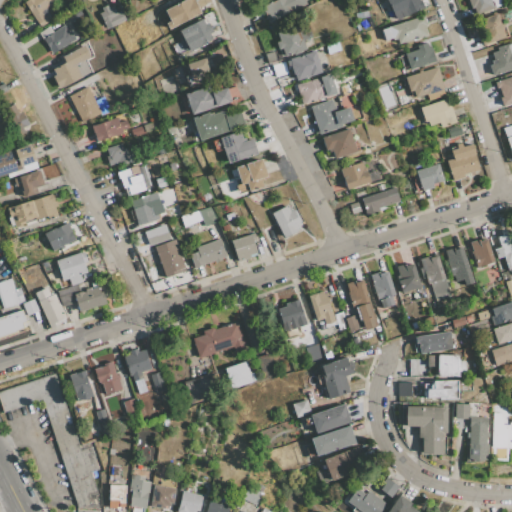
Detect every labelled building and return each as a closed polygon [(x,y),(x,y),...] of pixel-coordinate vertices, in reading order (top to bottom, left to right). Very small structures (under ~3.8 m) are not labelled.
[(24,3),(28,0),(56,0),(57,1),(45,9),(52,19),(41,27),(24,3)] [(165,11),(186,0),(193,0),(200,13),(169,29),(166,23),(170,21),(165,11)] [(305,0),(307,4),(268,22),(263,11),(265,10),(264,6),(277,0),(305,0)] [(419,0),(424,9),(397,21),(386,0),(419,0)] [(474,9),(471,9),(467,0),(490,0),(491,1),(493,8),(475,14),(474,9)] [(107,29),(99,14),(103,12),(101,8),(106,5),(108,10),(113,7),(116,14),(121,12),(125,20),(107,29)] [(71,20),(67,14),(77,7),(82,14),(71,20)] [(502,29),(505,38),(482,45),(479,35),(486,32),(481,19),(497,14),(501,25),(503,24),(504,28),(502,29)] [(396,38),(392,40),(392,38),(388,28),(388,27),(404,22),(423,15),(426,25),(423,26),(426,34),(398,44),(396,38)] [(200,49),(196,46),(189,50),(179,31),(202,19),(205,25),(208,24),(212,32),(209,34),(212,38),(208,44),(200,49)] [(276,33),(306,23),(311,38),(303,41),(306,50),(285,57),(282,49),(277,50),(274,42),(279,41),(276,33)] [(43,39),(53,33),(64,25),(66,28),(68,27),(76,38),(52,54),(43,39)] [(43,39),(53,33),(49,27),(39,33),(43,39)] [(392,38),(388,28),(380,30),(384,41),(392,38)] [(326,51),(327,50),(325,46),(338,42),(340,50),(331,53),(331,54),(327,55),(326,51)] [(410,69),(404,53),(417,49),(416,46),(426,42),(428,47),(430,46),(435,61),(410,69)] [(493,64),(492,61),(495,60),(492,53),(498,51),(497,48),(511,43),(511,68),(493,75),(489,65),(493,64)] [(52,69),(65,63),(62,57),(84,45),(90,57),(76,64),(82,77),(59,88),(53,76),(55,75),(52,69)] [(275,51),(277,59),(268,62),(266,54),(275,51)] [(290,59),(314,51),(321,73),(297,81),(294,74),(293,74),(290,67),(287,68),(285,62),(290,60),(290,59)] [(186,64),(205,58),(209,71),(206,72),(209,79),(200,82),(199,79),(192,81),(186,64)] [(272,66),(284,62),(287,73),(276,76),(272,66)] [(427,94),(426,92),(415,96),(412,90),(409,91),(405,77),(419,73),(418,71),(421,70),(421,72),(436,67),(440,78),(439,79),(442,89),(427,94)] [(327,96),(321,98),(322,99),(303,105),(303,104),(301,105),(300,102),(302,101),(297,85),(310,80),(321,76),(321,77),(331,74),(337,92),(327,96)] [(500,98),(502,97),(499,87),(496,88),(494,83),(511,76),(511,102),(502,106),(500,98)] [(394,89),(392,83),(399,81),(401,87),(394,89)] [(395,91),(400,106),(385,111),(377,86),(388,82),(392,92),(395,91)] [(94,101),(103,96),(110,111),(101,115),(100,114),(82,123),(69,96),(87,87),(94,101)] [(217,91),(226,87),(231,101),(191,115),(186,98),(185,95),(207,87),(208,90),(216,88),(217,91)] [(442,89),(427,94),(429,99),(444,94),(442,89)] [(439,122),(429,126),(427,120),(424,121),(419,107),(444,99),(446,107),(449,106),(455,122),(440,127),(439,122)] [(341,124),(341,127),(319,134),(319,132),(316,133),(312,122),(315,121),(310,106),(330,100),(333,106),(335,106),(336,111),(349,107),(353,120),(341,124)] [(5,108),(13,104),(19,113),(22,112),(28,124),(22,128),(25,133),(20,136),(5,108)] [(200,140),(192,118),(208,113),(209,116),(225,110),(227,115),(240,110),(244,125),(200,140)] [(90,126),(117,117),(119,122),(126,120),(128,128),(122,130),(123,133),(96,142),(90,126)] [(143,126),(152,123),(154,130),(145,133),(143,126)] [(447,128),(458,124),(461,133),(450,137),(447,128)] [(506,138),(511,136),(511,125),(503,128),(506,138)] [(143,126),(145,133),(133,137),(131,129),(143,126)] [(329,151),(328,148),(325,149),(321,138),(348,129),(356,151),(334,158),(332,150),(329,151)] [(219,138),(240,131),(242,138),(244,137),(245,141),(252,139),(257,153),(227,163),(219,138)] [(453,158),(450,150),(457,148),(455,145),(460,143),(461,147),(470,144),(478,170),(462,175),(463,177),(453,181),(446,161),(453,158)] [(127,148),(129,155),(131,161),(119,165),(118,162),(110,165),(107,156),(108,156),(106,148),(121,144),(123,149),(127,148)] [(0,154),(29,145),(35,161),(20,166),(21,169),(0,176),(0,154)] [(260,181),(262,187),(248,191),(246,183),(241,184),(235,167),(261,159),(266,176),(262,178),(263,180),(260,181)] [(362,161),(366,173),(369,182),(347,189),(340,169),(362,161)] [(432,184),(433,187),(422,191),(416,171),(437,164),(443,180),(432,184)] [(150,189),(127,196),(124,187),(123,187),(120,177),(118,178),(117,173),(134,167),(144,168),(150,189)] [(366,173),(369,182),(379,179),(376,170),(366,173)] [(18,177),(39,171),(44,184),(35,187),(37,192),(23,197),(21,191),(23,191),(18,177)] [(158,188),(155,180),(164,177),(166,186),(158,188)] [(379,192),(385,190),(383,183),(376,185),(379,192)] [(361,198),(379,192),(385,190),(395,187),(399,201),(378,208),(379,211),(366,215),(361,198)] [(158,219),(138,225),(130,200),(156,192),(160,205),(154,207),(158,219)] [(53,201),(56,201),(58,206),(55,207),(57,214),(47,217),(46,215),(34,219),(33,218),(24,221),(24,223),(14,226),(13,224),(10,226),(7,218),(9,217),(6,208),(51,194),(53,201)] [(349,205),(357,202),(360,212),(352,215),(349,205)] [(293,209),(301,224),(298,225),(299,229),(284,237),(271,213),(286,205),(290,211),(293,209)] [(204,226),(202,220),(198,211),(210,206),(216,221),(204,226)] [(202,220),(198,211),(181,218),(184,227),(202,220)] [(52,250),(44,234),(66,223),(75,239),(52,250)] [(143,231),(148,246),(168,239),(164,224),(143,231)] [(507,234),(511,232),(511,256),(507,258),(505,251),(503,252),(504,256),(498,258),(495,249),(501,247),(498,237),(502,236),(500,232),(506,230),(507,234)] [(231,241),(254,233),(256,239),(252,241),(256,252),(249,254),(250,256),(237,261),(231,241)] [(154,246),(174,239),(184,267),(179,269),(180,271),(165,277),(154,246)] [(225,256),(194,268),(190,255),(198,252),(197,247),(219,239),(225,256)] [(486,239),(493,262),(485,264),(486,266),(478,269),(469,242),(477,239),(478,242),(486,239)] [(455,250),(461,247),(473,283),(463,286),(461,280),(454,282),(444,251),(454,247),(455,250)] [(29,253),(40,249),(43,261),(33,264),(29,253)] [(62,280),(55,261),(79,253),(80,253),(83,252),(87,261),(83,263),(86,272),(79,274),(82,282),(71,286),(68,278),(62,280)] [(430,258),(437,256),(444,279),(431,283),(429,283),(427,277),(423,279),(420,268),(422,268),(419,260),(429,256),(430,258)] [(398,276),(396,267),(406,264),(407,265),(412,263),(420,286),(402,292),(402,291),(401,291),(397,281),(398,280),(397,276),(398,276)] [(394,304),(382,308),(379,299),(377,300),(369,275),(382,271),(382,274),(387,272),(394,295),(391,296),(394,304)] [(509,273),(511,281),(511,297),(510,298),(503,276),(509,273)] [(0,302),(0,282),(10,279),(16,297),(18,303),(2,308),(0,302)] [(444,279),(431,283),(437,301),(450,296),(444,279)] [(362,281),(377,326),(365,330),(358,310),(353,311),(344,284),(356,280),(357,283),(362,281)] [(79,312),(76,302),(73,294),(79,292),(81,292),(85,291),(84,290),(89,288),(90,289),(92,289),(90,283),(95,282),(99,292),(102,291),(106,303),(79,312)] [(57,291),(76,284),(79,292),(73,294),(76,302),(62,307),(57,291)] [(34,293),(46,287),(50,296),(54,294),(65,318),(58,321),(59,324),(50,328),(34,293)] [(323,294),(326,293),(329,303),(328,303),(334,321),(324,324),(323,318),(316,320),(308,296),(322,291),(323,294)] [(16,297),(18,303),(24,301),(22,295),(16,297)] [(22,304),(33,299),(38,311),(27,316),(22,304)] [(306,324),(298,327),(300,333),(288,337),(286,331),(284,331),(277,309),(286,306),(285,303),(298,299),(306,324)] [(491,309),(511,302),(511,318),(493,325),(490,316),(493,315),(491,309)] [(476,313),(487,309),(490,316),(479,320),(476,313)] [(0,317),(21,310),(23,316),(24,316),(26,322),(22,323),(23,328),(15,331),(15,332),(0,337),(0,317)] [(342,312),(347,328),(338,330),(333,315),(342,312)] [(345,318),(354,315),(358,327),(349,330),(345,318)] [(451,321),(459,318),(461,324),(454,327),(451,321)] [(214,330),(236,323),(237,325),(243,343),(199,358),(193,339),(203,336),(202,332),(213,328),(214,330)] [(511,338),(497,344),(492,329),(511,323),(511,324),(511,323),(511,338)] [(416,336),(449,331),(452,348),(419,354),(417,342),(415,342),(414,338),(416,337),(416,336)] [(352,339),(357,337),(360,344),(354,346),(352,339)] [(511,342),(511,359),(495,366),(490,350),(511,342)] [(318,344),(324,362),(311,366),(306,348),(318,344)] [(136,349),(137,352),(144,350),(150,368),(140,371),(143,378),(134,381),(131,374),(129,375),(123,357),(129,355),(128,352),(136,349)] [(263,377),(257,359),(270,355),(276,373),(263,377)] [(458,362),(464,361),(464,369),(458,369),(458,375),(437,376),(437,366),(427,366),(427,356),(457,355),(458,362)] [(320,366),(345,358),(347,366),(350,365),(353,373),(344,376),(349,392),(328,399),(320,374),(322,373),(320,366)] [(408,376),(427,375),(426,359),(408,359),(408,376)] [(121,389),(105,394),(102,383),(100,384),(99,381),(98,382),(94,369),(104,366),(104,364),(111,362),(116,375),(119,374),(120,380),(119,381),(121,389)] [(249,374),(252,373),(254,380),(251,381),(252,382),(232,389),(225,368),(245,362),(249,374)] [(92,396),(77,401),(69,376),(84,371),(92,396)] [(0,403),(0,390),(55,373),(79,450),(90,447),(97,469),(88,472),(97,495),(94,496),(98,509),(76,509),(42,400),(3,412),(0,403)] [(191,404),(184,384),(208,376),(214,396),(191,404)] [(437,400),(437,398),(425,398),(425,390),(428,390),(433,381),(457,381),(457,400),(437,400)] [(156,392),(153,385),(161,382),(163,390),(156,392)] [(396,383),(410,383),(411,396),(397,397),(396,383)] [(122,402),(133,399),(137,411),(126,414),(122,402)] [(291,405),(306,400),(310,413),(295,418),(291,405)] [(310,416),(344,405),(350,422),(316,433),(310,416)] [(455,417),(456,405),(468,406),(467,418),(455,417)] [(406,407),(446,407),(446,432),(442,434),(442,437),(440,437),(440,454),(421,454),(421,437),(418,437),(418,427),(416,426),(405,425),(406,407)] [(103,409),(107,421),(99,424),(95,412),(103,409)] [(509,425),(509,431),(511,431),(511,449),(491,448),(493,413),(503,413),(502,425),(509,425)] [(469,437),(466,437),(466,433),(470,433),(470,418),(486,418),(485,434),(487,434),(487,437),(485,437),(485,444),(487,444),(487,459),(477,462),(468,458),(469,437)] [(316,456),(310,438),(349,426),(355,443),(316,456)] [(323,460),(356,447),(361,461),(349,465),(351,472),(330,480),(323,460)] [(121,466),(120,473),(111,472),(112,465),(121,466)] [(131,475),(145,477),(144,481),(150,482),(146,508),(143,508),(142,511),(132,511),(133,506),(129,505),(132,491),(128,490),(131,475)] [(398,486),(390,497),(380,490),(384,483),(382,482),(385,477),(398,486)] [(256,505),(243,499),(249,486),(255,489),(257,483),(265,487),(256,505)] [(378,511),(359,511),(346,502),(347,501),(343,498),(350,489),(354,492),(359,484),(385,503),(378,511)] [(109,485),(125,485),(124,507),(109,507),(109,485)] [(153,485),(174,488),(172,503),(169,503),(169,506),(164,505),(163,508),(150,506),(153,485)] [(177,511),(182,491),(206,497),(203,509),(199,508),(198,511),(195,510),(194,511),(177,511)] [(385,511),(398,495),(411,504),(410,506),(417,511),(385,511)] [(205,511),(209,499),(227,504),(226,507),(229,508),(227,511),(205,511)]
